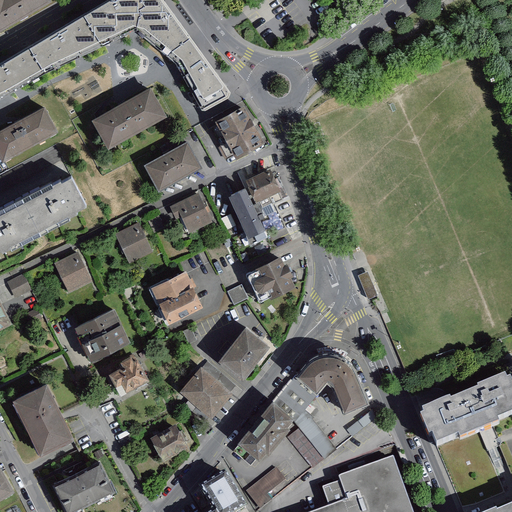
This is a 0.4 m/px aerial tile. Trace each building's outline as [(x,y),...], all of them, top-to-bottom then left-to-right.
[(0,0),(0,30),(52,0),(51,0),(0,0)] [(104,0),(0,62),(0,99),(47,72),(135,33),(177,64),(181,71),(202,111),(233,96),(203,56),(160,0),(104,0)] [(90,118),(106,147),(165,116),(149,86),(90,118)] [(211,120),(231,156),(261,139),(241,103),(211,120)] [(43,105),(0,127),(0,159),(0,160),(57,130),(43,105)] [(186,141),(143,164),(157,191),(201,167),(186,141)] [(248,180),(257,200),(279,191),(271,170),(248,180)] [(69,172),(0,207),(0,253),(88,208),(69,172)] [(229,195),(249,235),(264,228),(244,188),(229,195)] [(181,211),(190,232),(213,222),(199,191),(169,204),(174,214),(181,211)] [(137,223),(114,234),(128,264),(152,253),(137,223)] [(77,252),(53,264),(68,294),(91,283),(77,252)] [(268,287),(272,296),(296,285),(281,255),(259,266),(262,274),(258,276),(253,279),(253,282),(254,285),(260,290),(268,287)] [(183,272),(149,289),(166,324),(201,308),(183,272)] [(8,281),(16,298),(32,290),(24,274),(8,281)] [(228,290),(235,304),(249,298),(242,284),(228,290)] [(0,329),(11,324),(0,303),(0,329)] [(112,307),(73,325),(89,359),(128,340),(112,307)] [(27,314),(32,324),(42,318),(37,308),(27,314)] [(244,324),(216,357),(240,377),(268,343),(244,324)] [(308,357),(294,370),(315,387),(325,376),(330,379),(342,407),(366,398),(352,365),(349,361),(344,357),(340,354),(333,351),(325,351),(316,352),(308,357)] [(122,365),(108,372),(114,385),(121,381),(125,389),(147,378),(137,358),(133,359),(131,355),(119,360),(122,365)] [(200,365),(178,389),(211,417),(232,393),(200,365)] [(447,398),(421,409),(434,442),(456,433),(458,438),(497,422),(495,418),(511,410),(511,385),(509,377),(505,378),(503,375),(476,386),(477,388),(448,400),(447,398)] [(45,380),(10,397),(36,451),(73,434),(45,380)] [(249,430),(237,445),(258,457),(292,418),(273,401),(261,416),(264,419),(252,433),(249,430)] [(371,412),(350,426),(353,432),(375,418),(371,412)] [(176,424),(150,437),(162,462),(189,450),(176,424)] [(420,511),(399,455),(339,477),(341,482),(319,490),(325,506),(307,511),(420,511)] [(99,459),(51,481),(65,511),(66,511),(113,490),(99,459)] [(0,463),(0,462),(0,496),(15,489),(0,463)] [(273,499),(268,494),(286,479),(277,467),(247,491),(261,509),(273,499)] [(215,510),(215,511),(233,511),(243,506),(224,473),(201,486),(215,510)] [(494,508),(483,511),(511,511),(511,503),(495,510),(494,508)]
